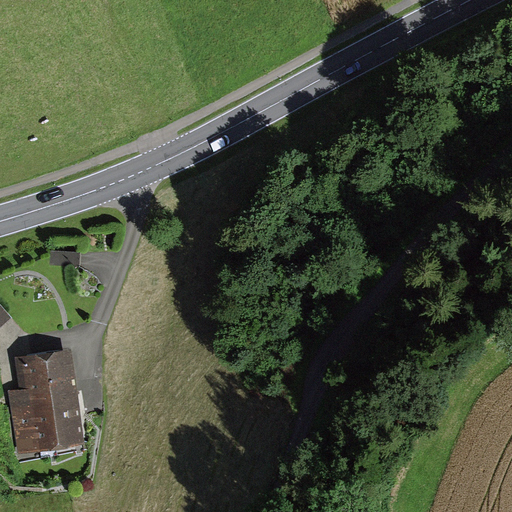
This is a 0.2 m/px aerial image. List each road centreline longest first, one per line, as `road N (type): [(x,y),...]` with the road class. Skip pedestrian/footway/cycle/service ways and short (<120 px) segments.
road 1 (primary): [(0,227),(201,150),(491,0)]
road 2 (track): [(273,511),(334,344),(407,260),(511,169)]
road 3 (track): [(90,352),(142,218),(141,176)]
